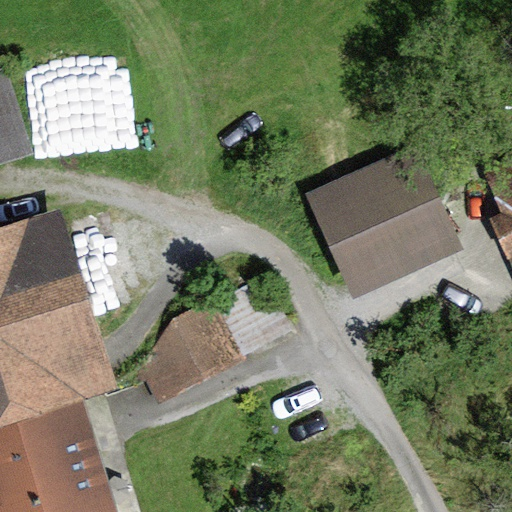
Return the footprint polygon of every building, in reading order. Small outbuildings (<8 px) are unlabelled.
[(16,70),(0,76),(0,168),(45,153),(16,70)] [(418,140),(306,190),(351,290),(463,240),(418,140)] [(511,167),(493,175),(511,221),(511,167)] [(77,207),(0,232),(0,511),(123,511),(91,410),(139,395),(77,207)] [(297,323),(267,274),(156,341),(187,390),(297,323)]
